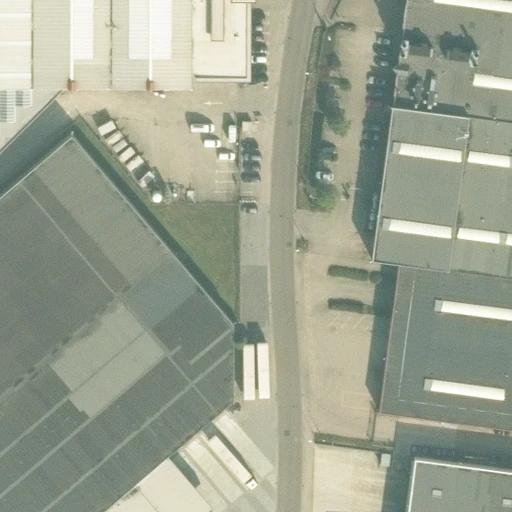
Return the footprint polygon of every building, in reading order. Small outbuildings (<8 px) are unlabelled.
[(0,0),(0,86),(191,87),(191,72),(197,72),(197,75),(244,74),(244,0),(0,0)] [(511,0),(404,0),(396,61),(390,67),(395,74),(370,259),(397,262),(378,411),(511,429),(511,0)] [(0,511),(159,511),(134,482),(225,405),(233,398),(232,323),(232,320),(174,252),(72,134),(0,194),(0,511)] [(389,455),(381,454),(379,466),(388,467),(389,455)] [(511,511),(511,470),(410,457),(404,511),(511,511)] [(193,474),(186,480),(207,505),(214,499),(193,474)]
